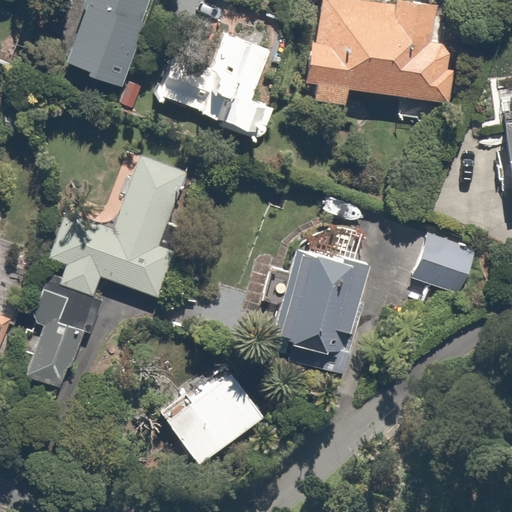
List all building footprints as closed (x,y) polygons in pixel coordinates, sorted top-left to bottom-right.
[(79,0),(62,52),(119,71),(142,0),(79,0)] [(310,28),(302,73),(315,75),(311,95),(346,101),(349,81),(447,99),(458,36),(433,32),(438,0),(320,0),(315,29),(310,28)] [(169,48),(155,95),(261,126),(270,96),(254,92),(268,43),(219,28),(210,60),(169,48)] [(62,263),(59,276),(96,286),(99,273),(161,289),(194,161),(131,145),(114,212),(62,198),(46,259),(62,263)] [(426,230),(409,272),(459,292),(476,250),(426,230)] [(287,353),(344,368),(351,341),(345,339),(367,253),(301,236),(278,324),(294,328),(287,353)] [(84,316),(45,303),(24,365),(62,378),(84,316)] [(201,453),(262,405),(225,359),(165,407),(201,453)]
